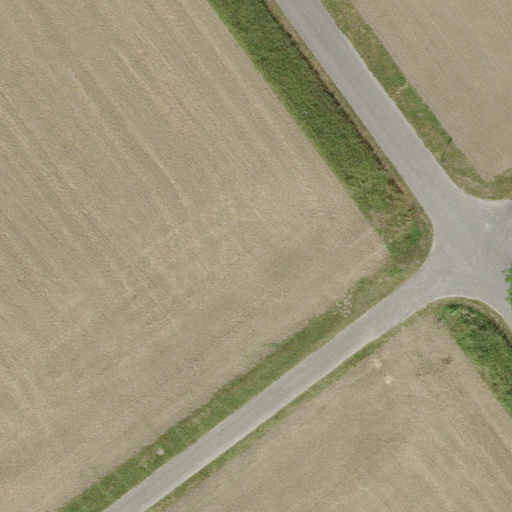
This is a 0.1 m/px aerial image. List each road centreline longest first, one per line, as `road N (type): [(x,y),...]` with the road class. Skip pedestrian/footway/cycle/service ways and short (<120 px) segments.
road 1 (track): [(133,511),(511,232)]
road 2 (unclassified): [(511,294),(295,0)]
